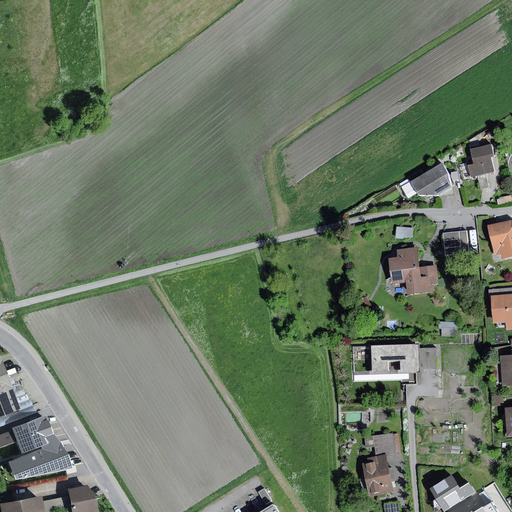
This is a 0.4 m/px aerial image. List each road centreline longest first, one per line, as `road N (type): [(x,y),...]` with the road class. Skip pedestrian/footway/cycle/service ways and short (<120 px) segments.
road 1 (residential): [(0,309),(389,215),(511,208)]
road 2 (residential): [(122,511),(31,365),(0,334)]
